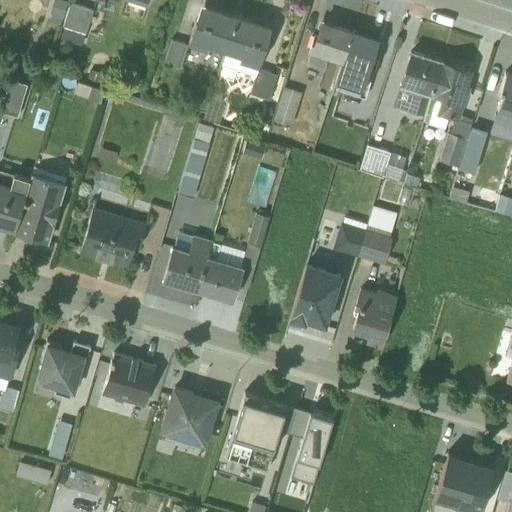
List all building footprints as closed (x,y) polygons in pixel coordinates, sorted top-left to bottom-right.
[(49,22),(60,25),(67,1),(65,0),(52,0),(49,12),(51,13),(49,22)] [(170,38),(163,61),(179,66),(186,46),(205,51),(206,46),(223,51),(235,13),(199,1),(186,43),(170,38)] [(91,9),(69,2),(62,25),(64,26),(60,38),(80,44),(91,9)] [(272,25),(235,13),(223,51),(220,63),(255,75),(250,92),(268,98),(276,73),(258,67),(258,63),(260,63),(272,25)] [(308,49),(304,61),(323,68),(326,56),(341,60),(352,29),(320,19),(316,31),(313,30),(307,49),(308,49)] [(378,37),(352,29),(333,88),(363,98),(382,41),(378,39),(378,37)] [(409,48),(392,104),(423,114),(441,58),(409,48)] [(449,133),(446,132),(438,159),(441,160),(438,167),(455,173),(466,138),(466,137),(471,118),(460,114),(470,84),(467,83),(472,68),(441,58),(422,117),(429,119),(427,124),(443,129),(447,117),(453,119),(449,133)] [(502,90),(494,115),(511,120),(511,73),(504,71),(498,89),(502,90)] [(26,84),(8,78),(0,104),(0,111),(16,116),(26,84)] [(300,91),(282,85),(272,118),(290,124),(300,91)] [(197,122),(177,192),(192,196),(212,126),(197,122)] [(474,169),(488,127),(473,122),(459,163),(474,169)] [(264,146),(245,140),(241,151),(260,158),(264,146)] [(358,169),(381,176),(389,151),(366,144),(358,169)] [(28,178),(0,169),(0,225),(13,230),(28,178)] [(30,172),(13,230),(46,239),(64,182),(30,172)] [(402,182),(428,190),(430,182),(419,178),(420,176),(405,172),(402,182)] [(469,192),(466,202),(478,206),(479,205),(492,208),(497,192),(483,188),(481,195),(469,192)] [(511,197),(499,194),(494,210),(511,215),(511,197)] [(396,212),(372,204),(357,255),(382,262),(390,236),(389,235),(396,212)] [(132,244),(138,245),(144,222),(92,206),(78,251),(126,266),(132,244)] [(250,278),(268,215),(254,212),(245,242),(247,243),(244,250),(211,240),(197,289),(230,299),(231,299),(239,274),(250,278)] [(357,255),(365,228),(339,221),(331,248),(357,255)] [(171,244),(161,279),(197,289),(211,239),(192,233),(191,234),(177,231),(173,245),(171,244)] [(304,263),(289,316),(303,321),(304,318),(323,324),(338,274),(304,263)] [(366,339),(380,343),(395,293),(374,287),(373,291),(359,287),(353,305),(357,306),(351,328),(368,333),(366,339)] [(0,384),(1,385),(0,390),(0,405),(11,409),(18,389),(6,385),(18,344),(13,342),(17,324),(0,319),(0,384)] [(511,333),(506,332),(498,355),(511,359),(505,380),(511,382),(511,333)] [(54,386),(53,391),(68,396),(69,391),(72,392),(84,353),(86,354),(89,345),(72,340),(69,350),(63,349),(54,342),(45,339),(33,380),(54,386)] [(154,364),(113,351),(101,392),(142,404),(154,364)] [(160,431),(204,444),(218,397),(216,396),(217,391),(202,387),(199,394),(173,386),(160,431)] [(285,403),(243,391),(224,456),(266,468),(278,426),(290,430),(297,408),(285,404),(285,403)] [(289,475),(312,482),(331,417),(309,411),(289,475)] [(60,458),(70,423),(57,419),(47,454),(60,458)] [(429,511),(432,511),(453,511),(469,458),(446,451),(429,511)] [(478,511),(492,465),(469,458),(453,511),(478,511)] [(49,469),(19,461),(15,476),(45,484),(49,469)]
